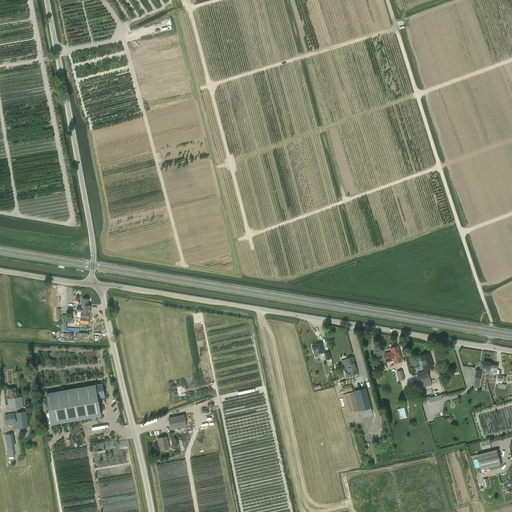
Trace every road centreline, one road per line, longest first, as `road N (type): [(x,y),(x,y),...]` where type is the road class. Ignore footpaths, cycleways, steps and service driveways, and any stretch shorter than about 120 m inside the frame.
road 1 (unclassified): [(511,351),(93,283)]
road 2 (track): [(490,318),(387,0)]
road 3 (unclassified): [(93,283),(88,211),(45,0)]
road 4 (unclassified): [(151,511),(93,283)]
